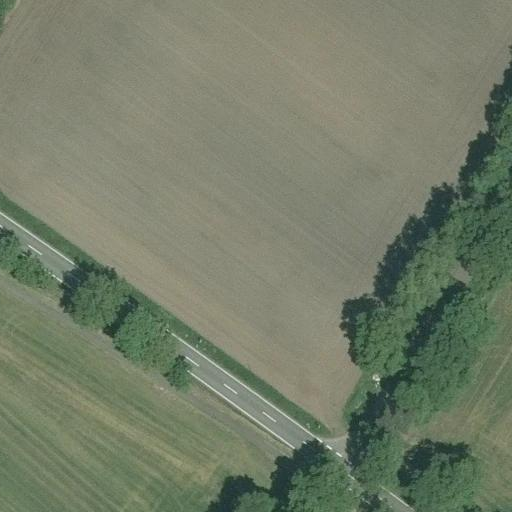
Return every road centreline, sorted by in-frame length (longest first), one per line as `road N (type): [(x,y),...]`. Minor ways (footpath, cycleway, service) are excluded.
road 1 (secondary): [(0,227),(337,469)]
road 2 (unclassified): [(511,200),(337,469)]
